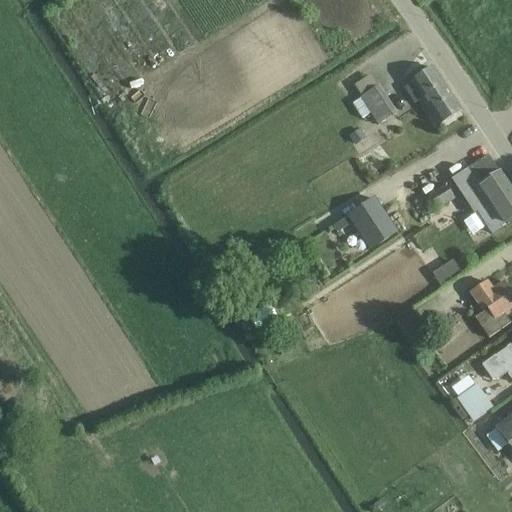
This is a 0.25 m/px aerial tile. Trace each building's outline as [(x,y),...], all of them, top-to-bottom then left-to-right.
[(413,84),(404,90),(414,106),(423,99),(440,125),(460,112),(431,68),(412,81),(413,84)] [(377,87),(351,104),(361,120),(369,115),(376,127),(395,115),(377,87)] [(359,130),(348,137),(354,147),(365,140),(359,130)] [(476,195),(479,193),(480,195),(483,193),(495,211),(490,214),(500,230),(511,221),(511,193),(487,156),(468,169),(476,181),(470,185),(476,195)] [(445,186),(428,196),(428,197),(436,209),(453,199),(445,187),(445,186)] [(373,200),(346,218),(351,225),(369,251),(396,233),(373,200)] [(452,261),(431,275),(439,288),(460,275),(452,261)] [(492,291),(486,282),(470,294),(483,313),(474,319),(488,339),(510,324),(503,315),(511,308),(511,295),(503,283),(492,291)] [(268,305),(248,318),(257,331),(277,318),(268,305)] [(399,325),(407,337),(425,325),(416,313),(399,325)] [(481,366),(491,381),(496,382),(508,373),(511,379),(511,344),(496,356),(481,366)] [(492,409),(475,386),(455,401),(472,424),(492,409)] [(511,416),(495,430),(511,452),(511,416)]
